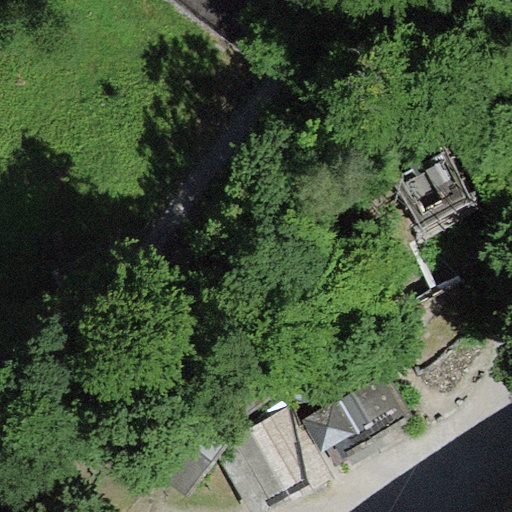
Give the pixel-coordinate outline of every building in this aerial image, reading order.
[(511,6),(488,9),(491,34),(511,31),(511,6)] [(404,182),(421,217),(460,195),(442,161),(404,182)] [(236,379),(247,395),(287,366),(276,350),(236,379)] [(338,437),(349,456),(405,422),(382,382),(309,423),(323,446),(338,437)] [(179,480),(221,426),(198,409),(157,463),(179,480)] [(289,488),(284,479),(313,463),(286,415),(225,449),(257,506),(289,488)] [(0,485),(13,502),(67,457),(42,428),(0,462),(0,485)]
